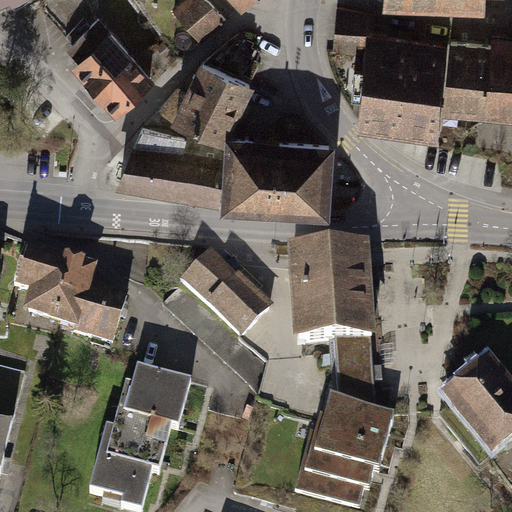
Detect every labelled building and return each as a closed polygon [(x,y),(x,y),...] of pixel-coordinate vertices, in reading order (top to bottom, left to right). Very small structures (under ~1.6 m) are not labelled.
[(78,63),(117,108),(152,78),(82,0),(47,0),(42,4),(76,41),(72,44),(84,58),(78,63)] [(187,0),(176,10),(204,41),(227,20),(212,2),(209,0),(187,0)] [(366,53),(360,120),(442,131),(447,46),(375,35),(377,15),(339,7),(335,51),(366,53)] [(494,46),(452,42),(446,104),(467,107),(469,105),(488,108),(489,112),(511,113),(511,43),(494,42),(494,46)] [(205,62),(190,92),(245,118),(248,111),(241,108),(252,85),(205,62)] [(180,89),(162,110),(182,122),(183,121),(223,142),(233,123),(241,126),(245,118),(190,92),(188,94),(180,89)] [(158,189),(172,192),(183,154),(186,140),(143,128),(122,183),(146,187),(146,188),(158,191),(158,189)] [(231,139),(228,203),(327,210),(330,146),(275,142),(276,137),(260,135),(260,141),(231,139)] [(228,162),(183,154),(172,192),(221,201),(228,162)] [(184,246),(153,244),(150,286),(180,289),(184,246)] [(299,345),(330,343),(330,342),(373,339),(368,258),(367,245),(295,250),(296,261),(300,337),(299,337),(299,345)] [(31,312),(79,326),(93,275),(94,272),(27,251),(16,286),(37,293),(31,312)] [(212,252),(184,283),(245,337),(272,309),(212,252)] [(115,285),(93,275),(79,326),(77,332),(115,344),(129,296),(113,292),(115,285)] [(269,364),(183,286),(165,306),(262,396),(269,364)] [(330,342),(330,343),(334,389),(339,390),(336,400),(332,399),(327,419),(322,417),(317,437),(312,435),(298,494),(303,495),(298,511),(376,511),(383,486),(373,483),(376,473),(381,474),(395,416),(377,411),(373,339),(330,342)] [(454,405),(441,417),(484,468),(498,456),(495,454),(511,440),(511,383),(511,384),(491,360),(446,395),(454,405)] [(27,374),(0,367),(0,480),(1,476),(3,477),(6,463),(5,462),(27,374)] [(193,382),(139,369),(131,402),(124,400),(118,424),(145,431),(141,445),(167,452),(173,429),(181,431),(193,382)] [(145,431),(118,424),(112,448),(104,446),(92,494),(146,508),(154,473),(161,475),(167,452),(141,445),(145,431)]
